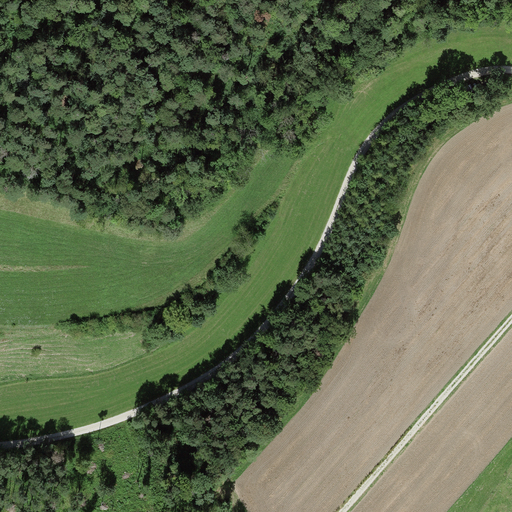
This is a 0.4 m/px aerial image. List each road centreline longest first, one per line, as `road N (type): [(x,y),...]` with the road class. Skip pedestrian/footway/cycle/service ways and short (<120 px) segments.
road 1 (track): [(0,445),(88,429),(227,358),(305,273),(373,129),(429,89),(511,70)]
road 2 (track): [(511,318),(343,511)]
